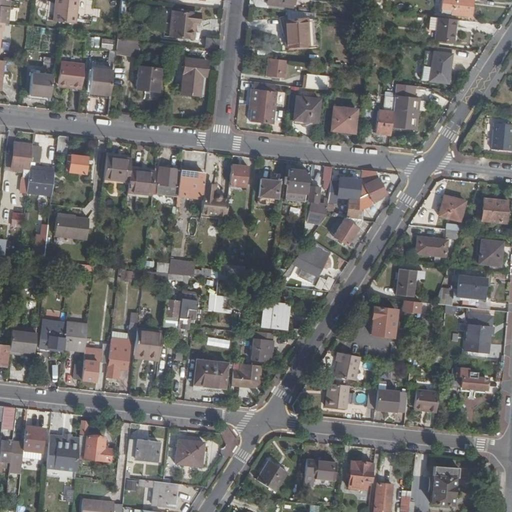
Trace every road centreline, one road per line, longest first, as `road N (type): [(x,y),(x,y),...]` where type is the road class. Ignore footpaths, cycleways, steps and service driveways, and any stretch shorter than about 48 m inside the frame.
road 1 (tertiary): [(431,162),(263,420)]
road 2 (residential): [(0,392),(263,420)]
road 3 (residential): [(263,420),(511,452)]
road 4 (residential): [(0,116),(219,142)]
road 5 (residential): [(219,142),(431,162)]
road 6 (tertiary): [(511,36),(431,162)]
road 7 (residential): [(219,142),(236,0)]
